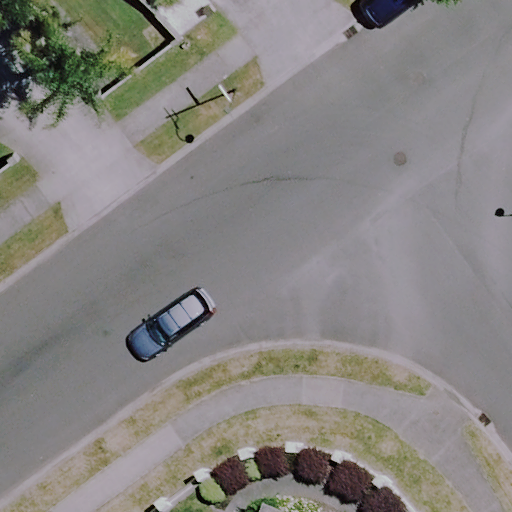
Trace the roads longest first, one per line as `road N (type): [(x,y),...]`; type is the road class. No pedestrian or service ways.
road 1 (residential): [(0,394),(385,101)]
road 2 (residential): [(385,101),(511,295)]
road 3 (residential): [(385,101),(511,9)]
